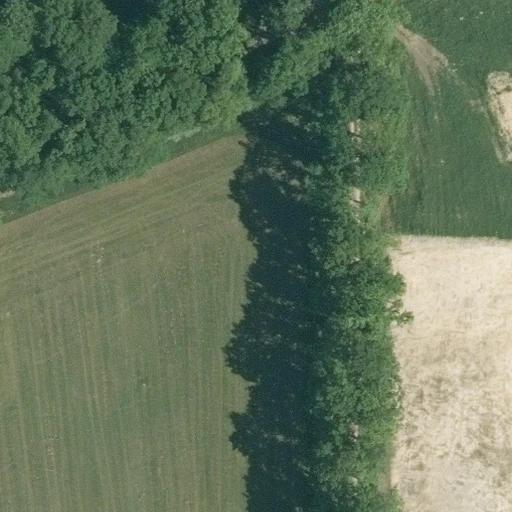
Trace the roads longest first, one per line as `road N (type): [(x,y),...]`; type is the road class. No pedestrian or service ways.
road 1 (track): [(358,0),(348,511)]
road 2 (unclassified): [(0,145),(344,0)]
